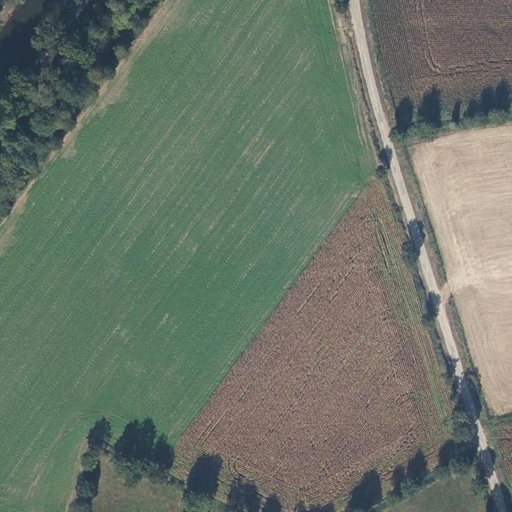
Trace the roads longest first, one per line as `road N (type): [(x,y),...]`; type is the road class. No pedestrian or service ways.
road 1 (unclassified): [(352,0),(363,60),(501,511)]
road 2 (unclassified): [(0,119),(89,0)]
